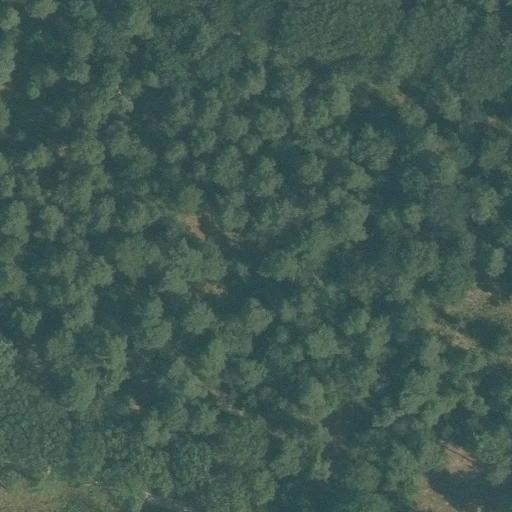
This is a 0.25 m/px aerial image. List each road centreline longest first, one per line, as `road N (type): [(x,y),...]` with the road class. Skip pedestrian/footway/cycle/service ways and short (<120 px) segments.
road 1 (track): [(264,0),(511,70)]
road 2 (track): [(0,456),(210,511)]
